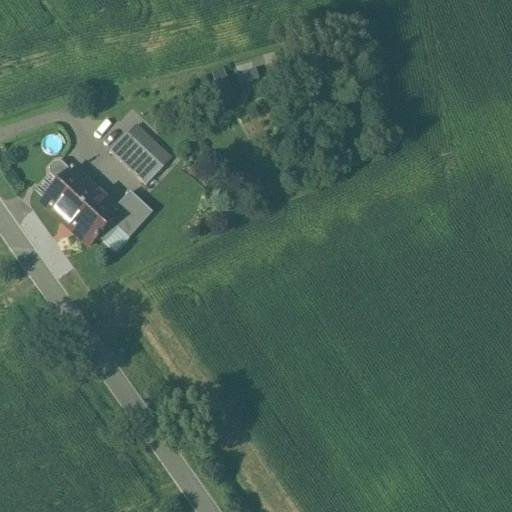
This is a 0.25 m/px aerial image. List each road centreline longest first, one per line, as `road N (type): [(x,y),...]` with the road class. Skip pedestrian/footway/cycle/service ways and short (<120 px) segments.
road 1 (unclassified): [(205,511),(0,219)]
road 2 (unknown): [(0,150),(188,103)]
